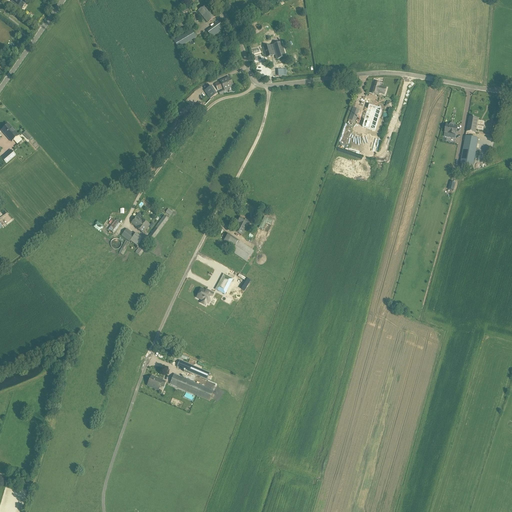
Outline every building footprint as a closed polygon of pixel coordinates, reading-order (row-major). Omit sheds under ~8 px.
[(24,0),(8,0),(9,0),(22,9),(27,2),(24,0)] [(207,5),(199,11),(208,23),(216,16),(207,5)] [(174,12),(164,17),(166,22),(177,17),(174,12)] [(195,15),(191,18),(197,26),(201,23),(200,22),(202,21),(200,17),(198,19),(195,15)] [(219,22),(207,31),(212,38),(224,29),(219,22)] [(192,30),(174,41),(178,48),(197,37),(192,30)] [(285,57),(281,43),(273,45),(273,46),(270,46),(263,48),(266,58),(273,56),(272,56),(275,55),(277,60),(285,57)] [(221,82),(224,88),(225,91),(233,87),(229,78),(221,82)] [(221,82),(215,85),(218,91),(224,88),(221,82)] [(386,88),(381,86),(382,84),(374,82),(370,93),(378,95),(379,91),(385,93),(384,95),(386,88)] [(211,86),(204,91),(210,99),(217,95),(211,86)] [(370,107),(362,129),(374,133),(382,112),(370,107)] [(353,108),(348,121),(355,123),(360,111),(353,108)] [(465,122),(465,124),(468,125),(467,132),(475,133),(478,119),(469,117),(469,122),(465,122)] [(447,124),(445,133),(459,135),(456,134),(457,126),(454,126),(454,125),(454,124),(453,123),(452,123),(451,123),(450,124),(450,125),(447,124)] [(9,125),(2,131),(11,142),(19,136),(9,125)] [(26,133),(23,136),(29,141),(32,138),(26,133)] [(466,136),(461,163),(473,166),(474,162),(479,162),(479,160),(490,161),(492,145),(478,143),(478,139),(466,136)] [(16,144),(11,149),(21,160),(26,155),(16,144)] [(11,151),(2,159),(6,164),(16,156),(11,151)] [(237,188),(232,197),(236,199),(241,190),(237,188)] [(137,216),(132,223),(137,226),(136,228),(144,233),(150,225),(142,219),(142,220),(137,216)] [(164,216),(148,237),(152,241),(169,219),(164,216)] [(239,224),(235,232),(242,236),(246,227),(247,228),(250,223),(240,218),(238,223),(239,224)] [(113,222),(106,230),(111,234),(118,226),(113,222)] [(128,228),(121,236),(129,242),(130,241),(135,235),(128,228)] [(130,241),(137,247),(143,239),(136,234),(135,235),(130,241)] [(224,241),(226,242),(227,243),(225,247),(231,252),(247,263),(254,251),(228,234),(224,241)] [(126,241),(119,253),(123,255),(130,243),(126,241)] [(201,264),(209,268),(219,245),(209,241),(200,261),(203,262),(201,264)] [(141,244),(135,253),(140,257),(146,248),(141,244)] [(221,253),(216,263),(221,265),(226,256),(221,253)] [(229,286),(232,280),(224,275),(220,281),(229,286)] [(227,290),(218,286),(215,290),(224,295),(227,290)] [(208,304),(213,294),(210,292),(209,294),(202,290),(198,298),(203,301),(202,303),(206,305),(207,303),(208,304)] [(180,361),(177,367),(207,380),(210,373),(180,361)] [(174,374),(170,384),(209,401),(214,391),(174,374)] [(151,376),(147,386),(159,391),(160,386),(163,387),(166,382),(151,376)]
